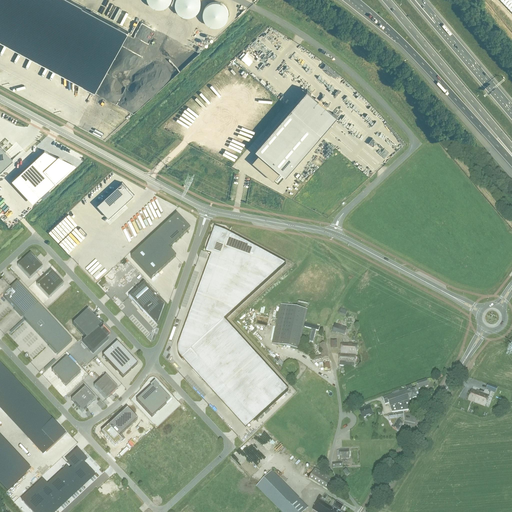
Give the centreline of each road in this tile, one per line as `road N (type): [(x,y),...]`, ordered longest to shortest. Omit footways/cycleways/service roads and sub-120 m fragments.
road 1 (unclassified): [(152,360),(231,446),(158,511),(80,428)]
road 2 (unclassified): [(250,5),(338,61),(412,137),(411,149),(344,211)]
road 3 (secondary): [(204,207),(0,98)]
road 4 (motorway): [(354,0),(511,158)]
road 5 (unclassified): [(0,270),(35,236),(152,360)]
road 6 (motorway): [(385,0),(511,148)]
road 7 (tertiary): [(367,511),(466,355)]
road 8 (unclassified): [(198,237),(152,360)]
road 9 (secondary): [(449,295),(336,235)]
